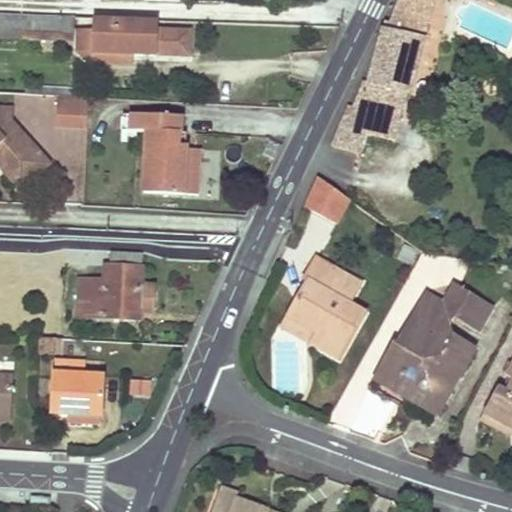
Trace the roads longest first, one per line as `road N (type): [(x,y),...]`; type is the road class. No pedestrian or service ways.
road 1 (secondary): [(196,384),(248,255),(375,0)]
road 2 (residential): [(511,503),(304,434),(196,384)]
